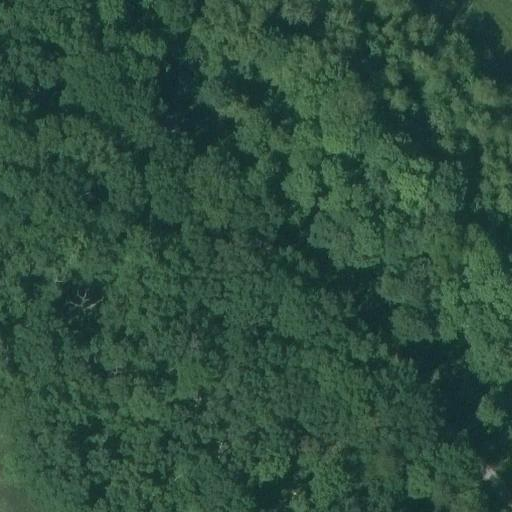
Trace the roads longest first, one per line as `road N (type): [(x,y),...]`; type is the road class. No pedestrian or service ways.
road 1 (track): [(511,500),(307,293),(181,149),(80,0)]
road 2 (track): [(415,0),(511,95)]
